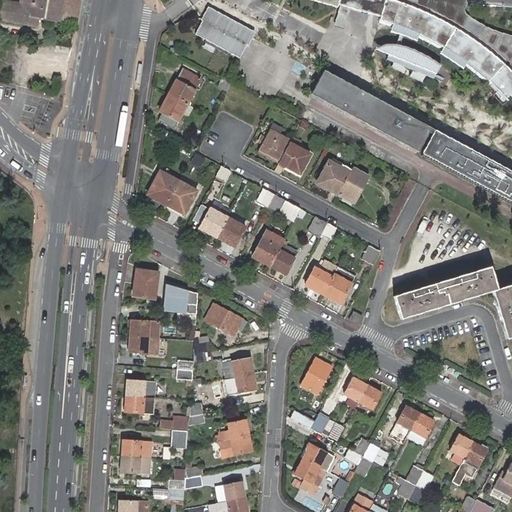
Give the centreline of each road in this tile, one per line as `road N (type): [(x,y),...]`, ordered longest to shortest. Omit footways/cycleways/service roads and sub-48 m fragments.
road 1 (residential): [(367,351),(392,245),(217,150),(227,130)]
road 2 (secondary): [(64,183),(34,511)]
road 3 (residential): [(124,221),(96,511)]
road 4 (secondary): [(65,468),(57,415),(76,223),(64,183)]
road 5 (secondary): [(65,468),(94,202)]
road 6 (unclassified): [(125,16),(146,20),(150,44),(124,221)]
road 7 (residential): [(300,315),(280,353),(270,511)]
road 8 (tertiary): [(124,221),(300,315)]
road 9 (secondary): [(97,10),(85,161),(94,202)]
road 10 (secondary): [(94,202),(125,16)]
road 11 (secondary): [(97,10),(64,183)]
road 12 (tertiary): [(367,351),(511,429)]
